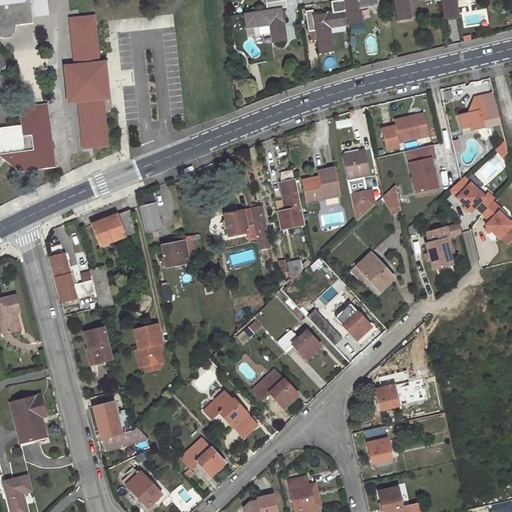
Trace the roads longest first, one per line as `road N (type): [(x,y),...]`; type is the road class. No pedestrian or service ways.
road 1 (tertiary): [(23,218),(305,102),(511,49)]
road 2 (residential): [(23,218),(103,511)]
road 3 (residential): [(328,401),(472,270),(467,236)]
road 4 (residential): [(199,511),(328,401)]
